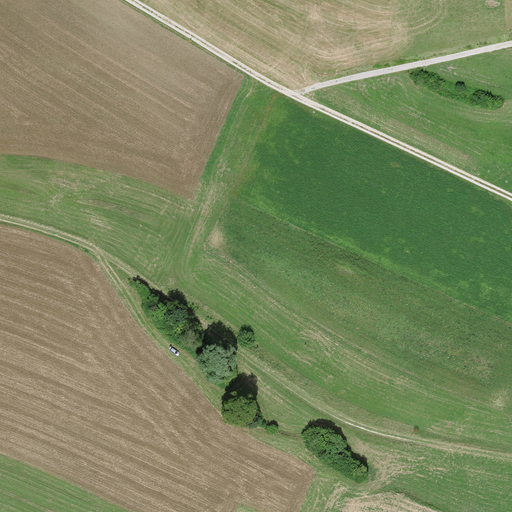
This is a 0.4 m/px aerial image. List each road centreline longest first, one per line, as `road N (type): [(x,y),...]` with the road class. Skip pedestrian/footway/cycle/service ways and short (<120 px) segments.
road 1 (track): [(511,458),(351,424),(98,251),(0,219)]
road 2 (track): [(128,0),(289,93),(511,199)]
road 3 (track): [(511,45),(289,93)]
